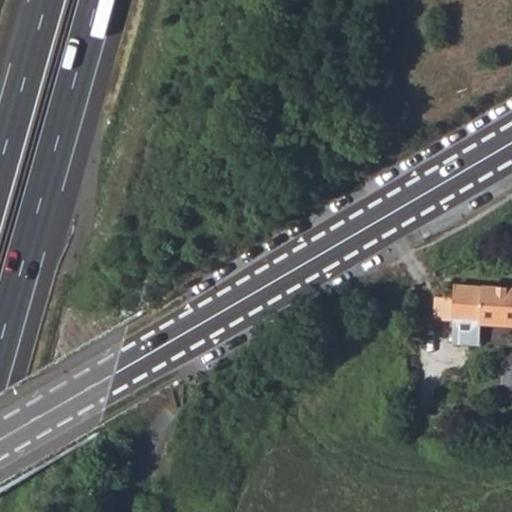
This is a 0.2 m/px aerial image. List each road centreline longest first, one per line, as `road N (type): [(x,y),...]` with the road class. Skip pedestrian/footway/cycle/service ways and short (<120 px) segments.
road 1 (tertiary): [(0,434),(511,138)]
road 2 (trunk): [(0,344),(97,0)]
road 3 (trunk): [(47,0),(0,166)]
